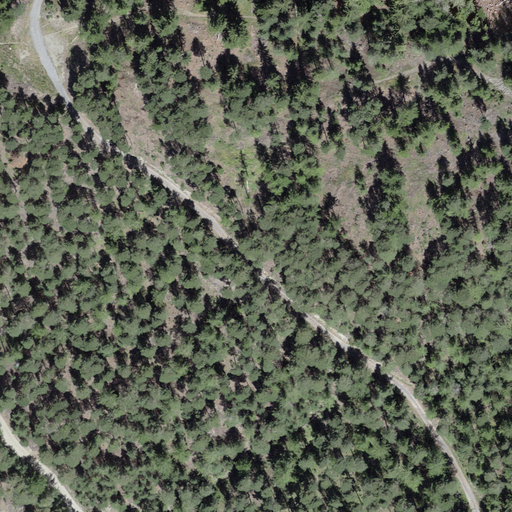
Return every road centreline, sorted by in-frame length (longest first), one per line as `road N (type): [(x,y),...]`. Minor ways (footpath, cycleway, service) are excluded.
road 1 (track): [(46,0),(41,42),(67,95),(108,148),(178,196),(286,310),(401,384),(445,438),(485,511)]
road 2 (track): [(84,511),(0,421)]
